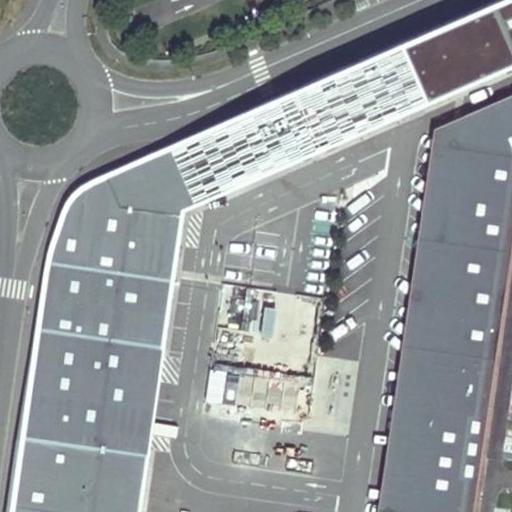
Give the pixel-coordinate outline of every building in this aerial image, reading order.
[(425,105),(511,66),(511,4),(510,0),(509,0),(435,32),(425,105)] [(425,105),(435,32),(406,46),(395,118),(425,105)] [(132,454),(148,346),(162,348),(183,211),(395,118),(406,46),(85,186),(71,197),(62,213),(48,251),(10,511),(137,511),(146,456),(132,454)] [(474,511),(511,253),(511,107),(458,131),(402,511),(474,511)] [(308,416),(325,298),(222,283),(204,401),(308,416)] [(146,456),(162,348),(148,346),(132,454),(146,456)]
